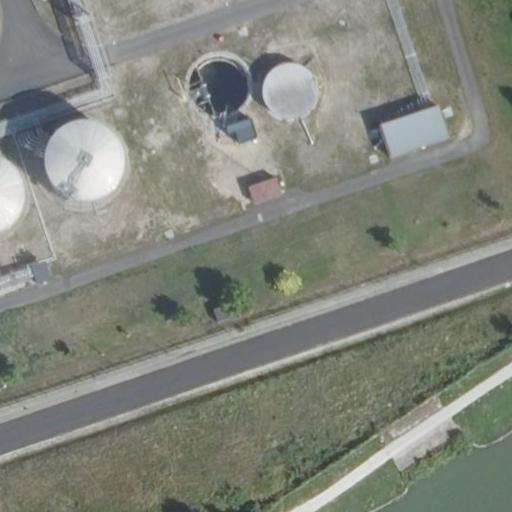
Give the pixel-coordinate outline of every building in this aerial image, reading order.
[(242,57),(193,61),(196,99),(211,98),(212,109),(246,106),(242,57)] [(268,117),(313,117),(313,65),(268,65),(268,117)] [(226,113),(232,143),(256,138),(251,108),(226,113)] [(438,109),(380,128),(391,162),(449,142),(438,109)] [(42,157),(44,169),(51,181),(60,190),(72,195),(85,197),(99,194),(111,186),(120,175),(124,161),(124,147),(119,133),(109,123),(96,116),(82,114),(69,116),(58,123),(49,132),(43,144),(42,157)] [(0,226),(11,221),(20,211),(25,200),(27,187),(25,174),(18,163),(9,154),(0,149),(0,226)] [(274,178),(248,187),(254,206),(280,197),(274,178)]
